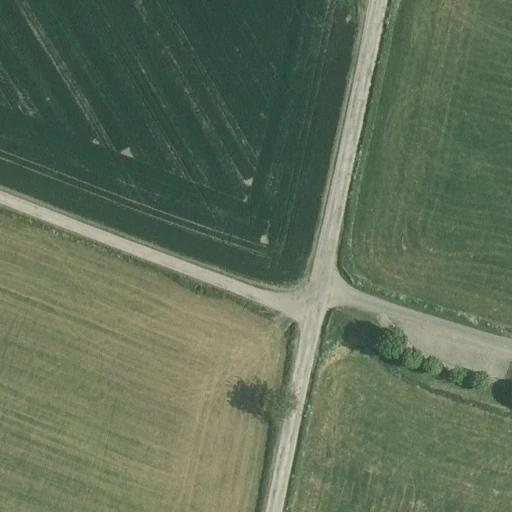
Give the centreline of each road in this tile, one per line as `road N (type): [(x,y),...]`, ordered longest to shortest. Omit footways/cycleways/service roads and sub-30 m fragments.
road 1 (unclassified): [(316,316),(0,198)]
road 2 (unclassified): [(316,316),(379,0)]
road 3 (unclassified): [(275,511),(316,316)]
